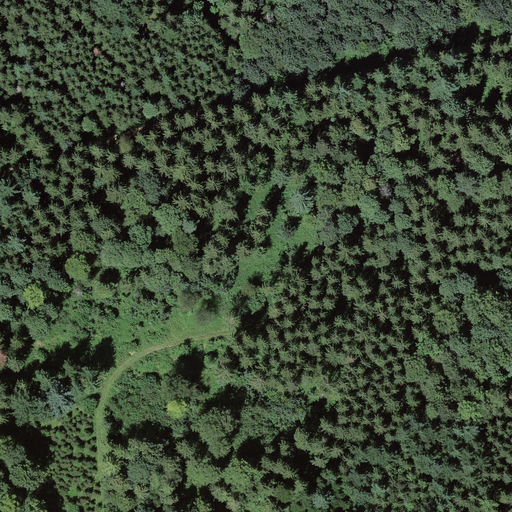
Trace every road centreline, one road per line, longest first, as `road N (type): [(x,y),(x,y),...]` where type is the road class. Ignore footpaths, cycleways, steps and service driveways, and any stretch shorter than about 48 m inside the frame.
road 1 (track): [(102,511),(103,389),(125,365),(269,321),(511,268)]
road 2 (track): [(0,174),(295,89),(511,43)]
